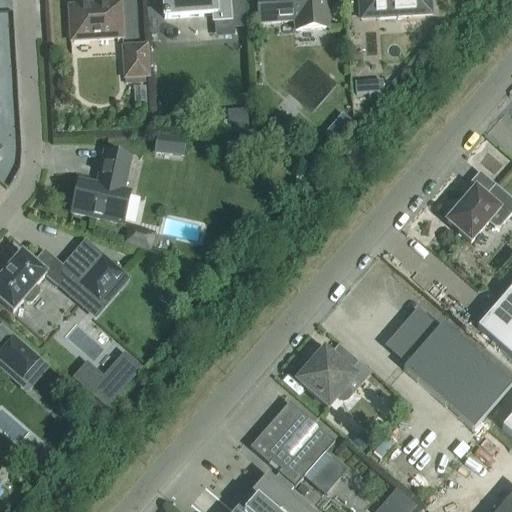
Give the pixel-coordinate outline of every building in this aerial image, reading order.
[(162,0),(164,20),(213,16),(214,22),(230,21),(228,0),(162,0)] [(256,0),(258,25),(294,23),(295,32),(328,30),(325,0),(256,0)] [(358,0),(360,21),(379,19),(378,13),(395,12),(395,18),(431,16),(429,0),(358,0)] [(120,5),(100,6),(99,6),(99,7),(98,7),(98,8),(90,9),(90,8),(89,7),(88,7),(68,8),(70,43),(122,40),(120,5)] [(124,80),(148,79),(146,47),(122,48),(124,80)] [(366,83),(354,84),(355,98),(367,97),(366,83)] [(186,139),(156,137),(154,155),(184,158),(186,139)] [(99,188),(78,183),(71,215),(122,227),(130,194),(123,193),(130,159),(104,154),(98,179),(101,180),(99,188)] [(511,216),(511,202),(495,187),(484,199),(475,191),(446,225),(470,246),(488,226),(494,231),(500,230),(511,216)] [(68,275),(44,254),(34,266),(21,256),(0,280),(0,304),(12,315),(23,303),(26,305),(31,305),(38,296),(38,292),(35,289),(45,277),(57,288),(68,275)] [(123,276),(103,259),(80,286),(79,286),(99,304),(123,276)] [(511,290),(477,331),(511,360),(511,290)] [(473,433),(511,387),(442,327),(437,332),(417,315),(387,349),(407,367),(403,372),(473,433)] [(0,355),(0,361),(22,381),(39,361),(14,340),(0,355)] [(355,380),(349,375),(358,364),(338,347),(329,358),(324,353),(313,366),(314,367),(309,372),(308,371),(297,384),(328,411),(337,400),(339,403),(343,404),(347,402),(349,400),(350,396),(349,392),(346,390),(355,380)] [(307,511),(297,511),(291,507),(296,502),(288,495),(294,489),(295,490),(304,480),(324,497),(344,474),(324,456),(334,445),(318,431),(292,460),(282,451),(308,422),(289,406),(249,451),(268,468),(271,465),(280,473),(272,482),(267,477),(266,478),(271,483),(259,496),(256,500),(245,511),(307,511)] [(511,418),(501,431),(511,440),(511,418)] [(511,511),(511,497),(499,511),(511,511)] [(383,511),(407,511),(394,500),(383,511)]
